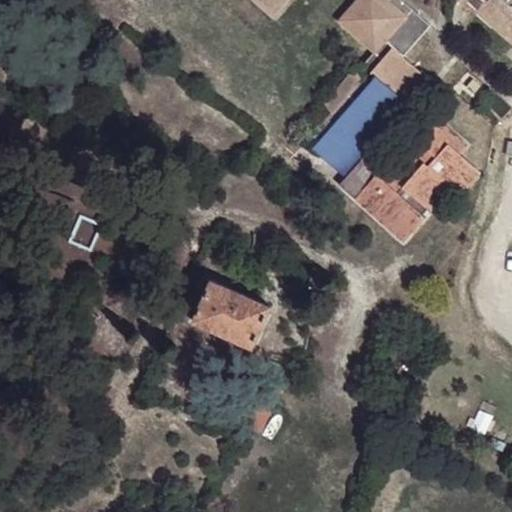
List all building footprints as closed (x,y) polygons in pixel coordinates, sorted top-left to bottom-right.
[(258,0),(274,13),(285,0),(258,0)] [(371,52),(404,15),(386,0),(352,0),(335,20),(371,52)] [(401,0),(386,0),(404,15),(428,23),(401,0)] [(511,0),(487,0),(478,11),(504,32),(511,39),(511,0)] [(428,23),(404,15),(371,52),(379,59),(390,47),(400,56),(428,23)] [(330,111),(303,140),(342,175),(364,150),(406,102),(403,100),(423,75),(400,56),(390,47),(379,59),(371,52),(355,69),(351,67),(321,102),(330,111)] [(6,66),(31,75),(38,58),(14,48),(6,66)] [(364,150),(342,175),(343,175),(337,182),(353,197),(352,198),(401,241),(424,215),(421,211),(425,207),(429,211),(451,186),(458,193),(480,170),(458,151),(467,143),(432,112),(411,136),(422,146),(395,177),(364,150)] [(77,217),(73,242),(91,245),(95,219),(77,217)] [(386,275),(399,240),(373,226),(357,262),(386,275)] [(277,247),(251,235),(251,238),(249,249),(266,256),(270,251),(277,247)] [(250,348),(269,307),(209,280),(190,321),(250,348)] [(269,353),(266,360),(281,368),(288,357),(275,356),(269,353)] [(260,376),(254,391),(275,401),(282,384),(260,376)] [(275,401),(264,397),(254,391),(239,423),(251,428),(262,432),(275,401)]
